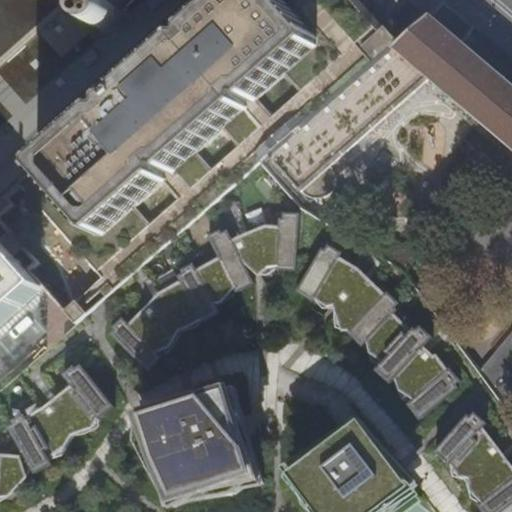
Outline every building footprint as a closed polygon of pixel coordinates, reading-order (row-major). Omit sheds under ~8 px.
[(0,0),(0,331),(48,289),(32,271),(40,263),(0,217),(0,203),(23,183),(80,249),(117,291),(263,163),(272,155),(400,43),(393,34),(385,25),(366,4),(369,0),(0,0)] [(511,86),(462,43),(475,28),(446,3),(431,17),(400,43),(272,155),(301,189),(304,192),(309,195),(314,196),(320,196),(325,194),(331,190),(333,187),(336,179),(336,173),(335,170),(331,163),(431,76),(511,145),(511,86)] [(279,270),(299,271),(303,214),(287,213),(286,219),(283,219),(282,227),(264,225),(246,235),(252,246),(254,245),(258,252),(251,256),(261,274),(272,266),(279,266),(279,270)] [(113,334),(151,372),(165,358),(158,350),(167,347),(180,330),(189,323),(204,319),(206,323),(224,313),(218,303),(230,291),(237,287),(239,293),(257,284),(230,230),(225,233),(223,230),(211,237),(222,258),(198,271),(195,264),(184,270),(186,274),(180,277),(183,281),(161,293),(167,303),(155,316),(147,308),(131,324),(125,318),(115,327),(117,330),(113,334)] [(350,288),(362,269),(343,258),(346,254),(329,244),(326,249),(323,247),(299,293),(316,303),(319,298),(324,301),(336,305),(350,288)] [(409,406),(422,422),(461,389),(458,386),(463,382),(452,369),(451,371),(438,356),(424,367),(416,360),(435,339),(423,328),(419,333),(416,331),(414,333),(395,316),(399,313),(396,310),(400,306),(388,295),(385,297),(368,281),(340,311),(345,326),(353,331),(351,334),(365,348),(371,341),(378,356),(388,362),(378,372),(394,386),(399,379),(408,394),(418,399),(409,406)] [(480,372),(507,408),(508,407),(511,402),(511,336),(481,371),(480,372)] [(11,427),(37,474),(54,464),(50,456),(64,445),(74,432),(91,426),(99,416),(101,419),(117,407),(84,365),(79,369),(77,366),(66,375),(74,385),(58,398),(65,406),(53,415),(48,406),(28,417),(27,414),(15,421),(16,424),(11,427)] [(163,462),(180,500),(260,476),(234,392),(149,418),(163,462)] [(480,508),(483,511),(506,511),(511,508),(511,462),(509,459),(500,465),(492,454),(501,448),(486,430),(490,425),(478,415),(474,419),(471,417),(437,455),(452,468),(455,465),(461,473),(474,478),(475,489),(486,503),(480,508)] [(309,510),(310,511),(409,511),(423,502),(365,424),(294,476),(309,510)] [(0,495),(3,496),(25,477),(23,455),(0,453),(0,495)]
